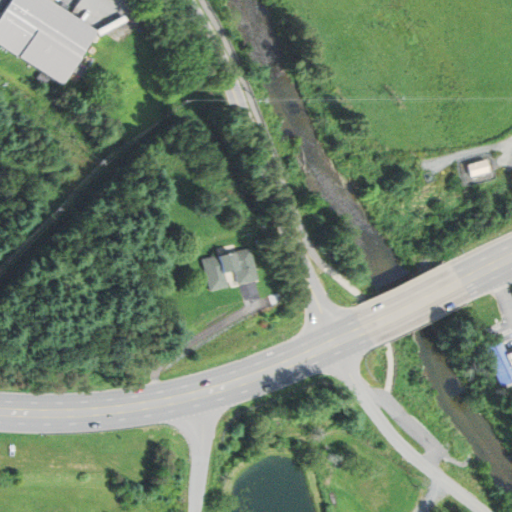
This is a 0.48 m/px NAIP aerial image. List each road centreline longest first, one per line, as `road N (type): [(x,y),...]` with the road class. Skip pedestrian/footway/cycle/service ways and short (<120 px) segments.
road 1 (trunk): [(0,411),(153,403),(227,385),(360,326)]
road 2 (tertiary): [(332,339),(217,52),(187,0)]
road 3 (tertiary): [(484,511),(387,430),(332,339)]
